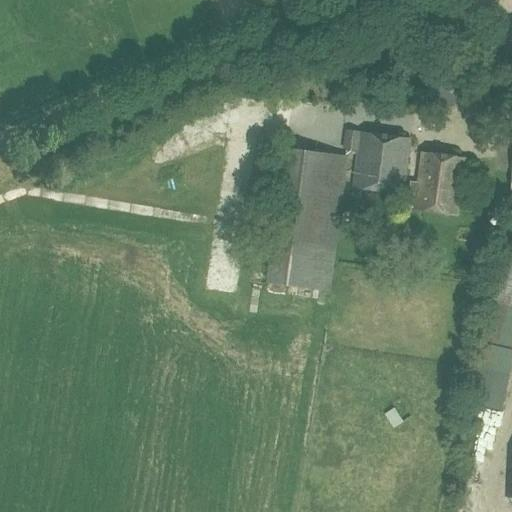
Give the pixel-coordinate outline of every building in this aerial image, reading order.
[(351,99),(384,103),(387,84),(353,80),(351,99)] [(354,190),(375,192),(405,195),(412,138),(362,132),(346,130),(344,150),(359,152),(354,190)] [(307,150),(285,147),(268,283),(289,286),(331,292),(350,157),(307,150)] [(419,182),(411,181),(410,196),(417,197),(416,210),(458,215),(464,157),(422,153),(419,182)] [(373,214),(375,192),(354,190),(351,211),(373,214)] [(511,255),(501,253),(489,303),(481,344),(508,349),(511,332),(511,255)]
